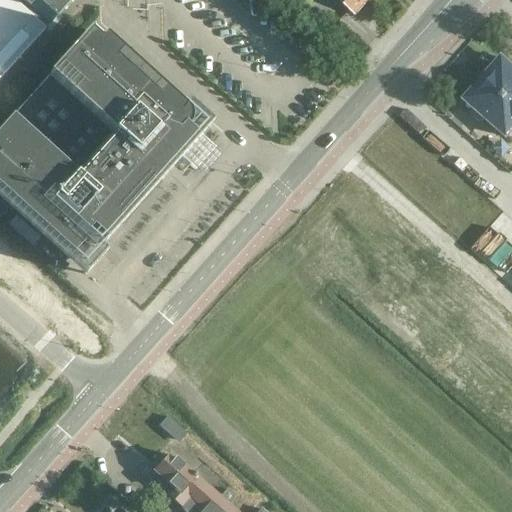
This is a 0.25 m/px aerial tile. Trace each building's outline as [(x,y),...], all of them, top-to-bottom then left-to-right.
[(0,0),(0,81),(46,31),(10,0),(0,0)] [(10,0),(46,31),(73,0),(10,0)] [(368,2),(365,0),(337,0),(355,16),(368,2)] [(89,32),(73,50),(0,131),(0,192),(79,263),(156,176),(161,181),(179,161),(212,125),(190,105),(181,115),(89,32)] [(503,58),(485,79),(511,103),(511,64),(511,65),(503,58)] [(511,133),(511,103),(485,79),(466,100),(474,107),(471,110),(471,115),(479,122),(484,122),(487,118),(508,137),(511,133)] [(169,496),(180,506),(182,511),(183,511),(235,511),(193,474),(192,476),(169,455),(154,472),(175,491),(169,496)]
